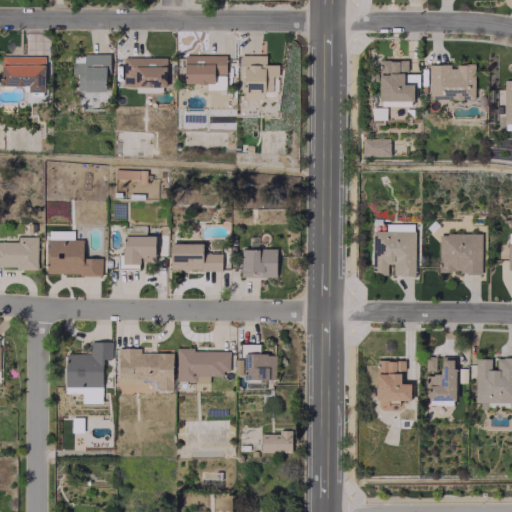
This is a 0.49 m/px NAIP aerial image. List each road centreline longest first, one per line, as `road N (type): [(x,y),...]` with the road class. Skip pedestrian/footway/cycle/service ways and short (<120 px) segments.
road 1 (residential): [(0,304),(511,309)]
road 2 (residential): [(325,0),(322,511)]
road 3 (residential): [(325,20),(0,16)]
road 4 (residential): [(38,306),(37,511)]
road 5 (residential): [(511,26),(325,20)]
